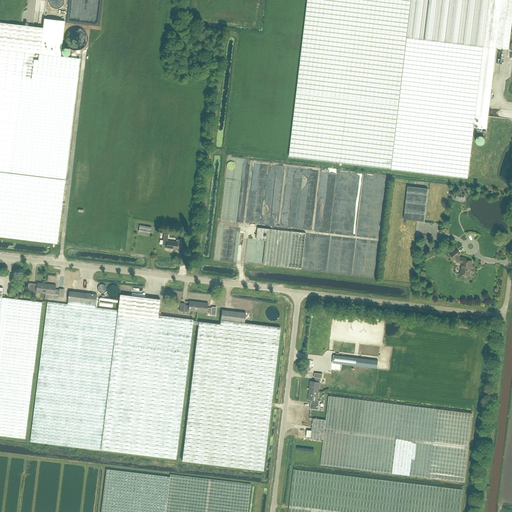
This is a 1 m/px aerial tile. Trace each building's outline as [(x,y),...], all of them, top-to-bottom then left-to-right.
[(511,0),(307,0),(289,157),(468,178),(474,127),(486,129),(496,48),(509,49),(511,19),(511,0)] [(35,53),(39,54),(60,56),(64,21),(44,19),(43,28),(43,29),(38,28),(35,53)] [(60,56),(39,54),(35,53),(38,28),(43,29),(43,28),(0,22),(0,236),(57,244),(79,59),(60,56)] [(480,145),(481,145),(482,145),(483,145),(483,144),(484,144),(485,143),(485,142),(486,142),(486,141),(486,140),(486,139),(485,138),(485,137),(484,137),(483,136),(482,136),(481,136),(480,136),(479,136),(478,137),(477,138),(477,139),(477,140),(477,141),(477,142),(477,143),(478,143),(478,144),(479,144),(480,145)] [(424,221),(427,189),(407,186),(404,219),(424,221)] [(151,227),(139,225),(138,232),(150,234),(151,227)] [(301,269),(305,233),(257,227),(256,239),(265,240),(263,264),(301,269)] [(176,242),(167,241),(168,234),(164,234),(162,245),(166,245),(166,248),(176,250),(177,246),(180,246),(181,240),(176,240),(176,242)] [(462,258),(460,258),(459,256),(460,255),(456,249),(449,255),(454,260),(455,259),(458,263),(461,263),(460,275),(463,275),(463,276),(466,276),(467,275),(470,276),(470,270),(470,267),(471,267),(472,261),(466,260),(467,258),(462,257),(462,258)] [(45,293),(46,284),(37,283),(36,286),(28,285),(27,293),(31,293),(32,291),(45,293)] [(46,284),(45,293),(59,295),(58,297),(63,297),(64,289),(59,289),(59,290),(55,289),(56,285),(46,284)] [(101,293),(102,293),(103,293),(104,292),(105,291),(105,290),(106,290),(106,289),(106,288),(105,287),(105,286),(104,286),(104,285),(103,285),(102,285),(101,285),(100,285),(99,286),(98,287),(98,288),(98,289),(98,290),(98,291),(99,291),(99,292),(100,292),(100,293),(101,293)] [(112,297),(113,297),(114,297),(115,297),(116,297),(117,296),(118,295),(118,294),(119,294),(119,293),(119,292),(119,291),(119,290),(119,289),(118,288),(117,287),(117,286),(116,286),(115,286),(114,285),(113,285),(112,285),(112,286),(111,286),(110,286),(109,287),(108,288),(108,289),(107,289),(107,290),(107,291),(107,292),(107,293),(108,294),(108,295),(109,295),(109,296),(110,296),(111,297),(112,297)] [(8,298),(2,297),(1,297),(2,291),(2,288),(0,287),(0,435),(25,439),(33,372),(42,302),(8,298)] [(97,294),(69,291),(67,304),(47,301),(36,394),(30,438),(30,441),(175,459),(193,320),(158,315),(160,299),(120,294),(118,310),(95,307),(97,294)] [(197,311),(198,302),(189,301),(188,305),(184,305),(184,304),(180,303),(179,311),(183,311),(183,310),(197,311)] [(198,302),(197,311),(211,313),(210,315),(215,315),(216,307),(212,307),(211,308),(207,308),(208,304),(198,302)] [(271,321),(272,321),(273,321),(274,321),(275,321),(276,320),(277,320),(277,319),(278,319),(278,318),(279,318),(279,317),(279,316),(279,315),(280,314),(279,314),(279,313),(279,312),(279,311),(278,310),(277,309),(276,308),(275,308),(274,307),(273,307),(272,307),(271,307),(270,308),(269,308),(268,309),(267,309),(267,310),(266,311),(266,312),(265,313),(265,314),(265,315),(265,316),(266,316),(266,317),(266,318),(267,318),(267,319),(268,320),(269,320),(269,321),(270,321),(271,321)] [(244,323),(246,313),(222,310),(220,320),(220,323),(199,320),(182,461),(263,470),(280,328),(244,323)] [(334,355),(333,363),(377,369),(378,361),(334,355)] [(310,391),(318,392),(320,378),(322,379),(322,374),(314,373),(314,378),(315,378),(315,382),(311,381),(310,391)] [(317,400),(318,392),(310,391),(309,400),(313,401),(312,404),(311,404),(310,409),(318,410),(319,405),(319,401),(317,400)] [(464,482),(472,413),(329,396),(326,420),(313,418),(311,439),(323,441),(320,464),(429,478),(464,482)] [(170,477),(106,469),(100,511),(247,511),(251,484),(170,474),(170,477)] [(459,511),(462,489),(294,469),(289,509),(288,511),(459,511)]
